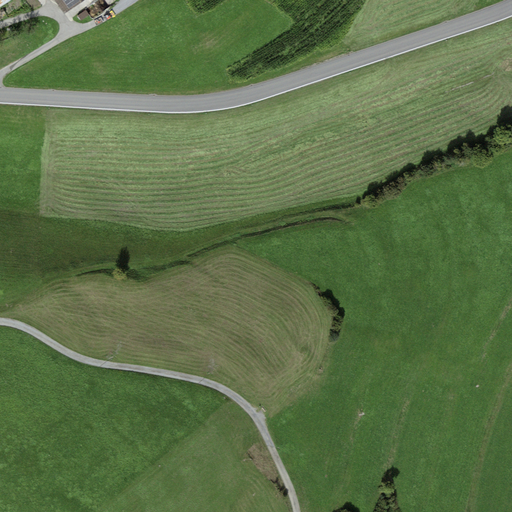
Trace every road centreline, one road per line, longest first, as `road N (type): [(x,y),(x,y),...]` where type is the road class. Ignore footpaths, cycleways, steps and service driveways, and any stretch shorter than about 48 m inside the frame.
road 1 (tertiary): [(0,95),(216,101),(511,7)]
road 2 (track): [(0,321),(65,352),(224,390),(262,426),(296,511)]
